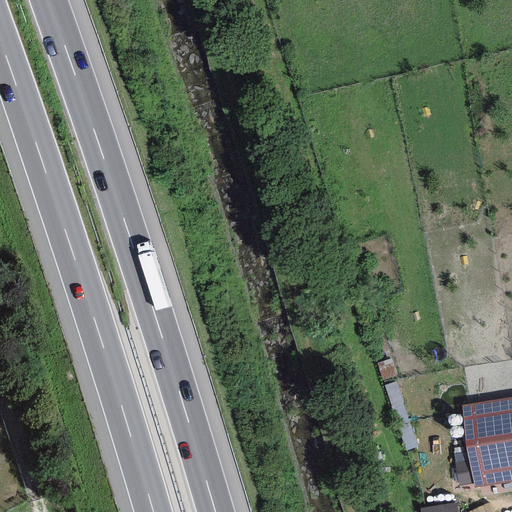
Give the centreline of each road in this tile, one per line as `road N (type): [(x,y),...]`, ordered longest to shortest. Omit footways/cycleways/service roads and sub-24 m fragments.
road 1 (motorway): [(213,511),(125,223),(45,0)]
road 2 (track): [(354,511),(197,0)]
road 3 (motorway): [(0,52),(73,254),(150,511)]
